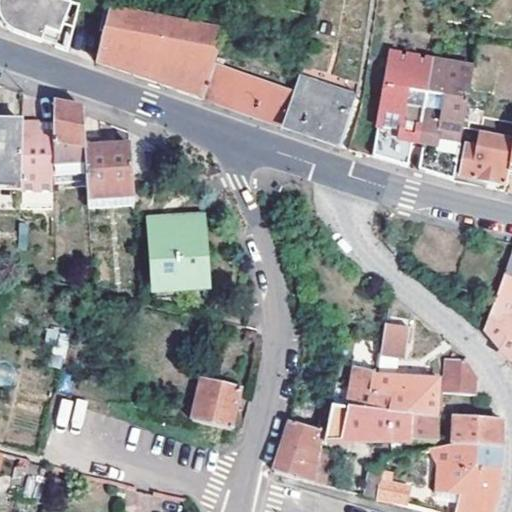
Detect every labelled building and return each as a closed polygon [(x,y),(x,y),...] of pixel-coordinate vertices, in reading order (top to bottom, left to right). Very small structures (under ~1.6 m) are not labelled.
[(61,36),(72,6),(69,5),(70,0),(0,0),(0,20),(2,24),(6,28),(12,33),(43,45),(48,31),(61,36)] [(110,9),(99,63),(168,87),(204,100),(216,67),(224,31),(110,9)] [(417,143),(433,64),(393,56),(372,157),(406,167),(412,142),(414,143),(417,143)] [(448,180),(454,181),(474,73),(433,64),(417,143),(420,144),(422,144),(417,171),(448,180)] [(216,67),(204,100),(237,111),(283,127),(294,95),(216,67)] [(294,95),(283,127),(292,131),(343,148),(356,98),(299,81),(294,95)] [(58,105),(54,103),(54,125),(55,145),(86,151),(85,141),(83,111),(58,105)] [(23,125),(0,124),(0,183),(22,184),(23,125)] [(54,125),(23,124),(23,125),(22,184),(21,189),(52,190),(55,145),(54,125)] [(509,173),(511,155),(511,139),(481,133),(477,148),(468,147),(462,177),(467,178),(506,186),(509,173)] [(86,151),(89,200),(134,198),(131,148),(114,148),(113,139),(85,141),(86,151)] [(89,200),(90,215),(135,212),(134,198),(89,200)] [(153,222),(156,286),(202,285),(198,220),(153,222)] [(202,220),(198,220),(202,285),(156,286),(157,293),(208,291),(202,220)] [(511,319),(511,320),(511,316),(511,254),(485,330),(503,351),(506,354),(505,358),(511,362),(511,319)] [(248,324),(251,305),(219,301),(216,318),(248,324)] [(411,331),(386,327),(382,356),(406,359),(411,331)] [(404,378),(406,359),(382,356),(379,377),(404,378)] [(443,360),(443,378),(443,394),(475,397),(473,378),(463,361),(443,360)] [(355,387),(340,385),(328,441),(362,442),(363,415),(372,415),(395,416),(395,394),(375,393),(377,377),(377,371),(374,370),(373,373),(357,370),(355,387)] [(395,394),(395,416),(439,417),(439,379),(404,378),(379,377),(377,377),(375,393),(395,394)] [(202,379),(192,422),(230,431),(242,387),(202,379)] [(56,426),(81,430),(86,402),(60,398),(56,426)] [(363,415),(362,442),(372,442),(372,415),(363,415)] [(438,443),(439,417),(395,416),(372,415),(372,442),(438,443)] [(456,419),(454,446),(502,450),(502,428),(503,422),(456,419)] [(325,432),(291,423),(289,428),(275,473),(313,483),(324,447),(321,446),(325,432)] [(454,446),(429,451),(440,467),(438,492),(462,495),(460,501),(457,511),(493,511),(496,507),(499,496),(502,450),(454,446)] [(324,447),(313,483),(325,486),(335,451),(324,447)] [(367,467),(362,496),(377,500),(380,484),(383,471),(367,467)] [(380,484),(377,500),(403,507),(407,490),(392,486),(395,470),(383,468),(383,471),(380,484)] [(462,495),(438,492),(438,499),(460,501),(462,495)]
